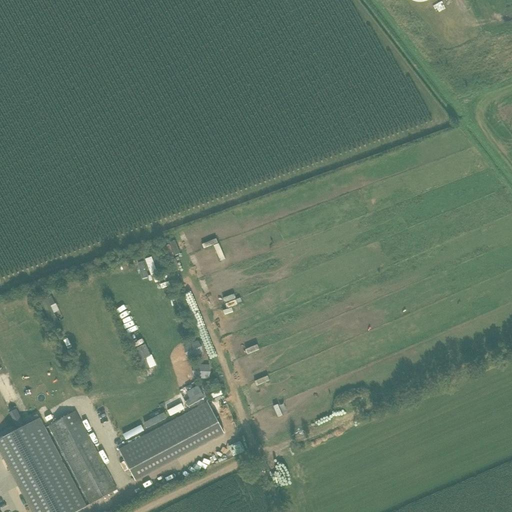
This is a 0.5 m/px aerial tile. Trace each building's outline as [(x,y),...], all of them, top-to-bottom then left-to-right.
[(170,255),(179,255),(178,244),(169,244),(170,255)] [(151,275),(165,269),(159,253),(145,258),(151,275)] [(78,283),(67,285),(69,296),(80,293),(78,283)] [(108,322),(113,319),(106,305),(101,308),(108,322)] [(127,331),(132,341),(141,336),(137,326),(127,331)] [(146,371),(157,365),(146,344),(136,349),(146,371)] [(133,364),(123,368),(127,380),(137,376),(133,364)] [(0,389),(6,402),(17,397),(8,379),(0,383),(0,389)] [(150,398),(143,401),(145,406),(165,398),(161,388),(148,393),(150,398)] [(204,392),(186,399),(188,406),(206,398),(204,392)] [(207,402),(118,449),(135,481),(224,434),(207,402)] [(93,504),(119,490),(76,411),(50,425),(93,504)] [(0,439),(0,452),(31,511),(75,511),(87,506),(40,418),(0,439)] [(123,433),(126,439),(145,431),(143,425),(123,433)]
